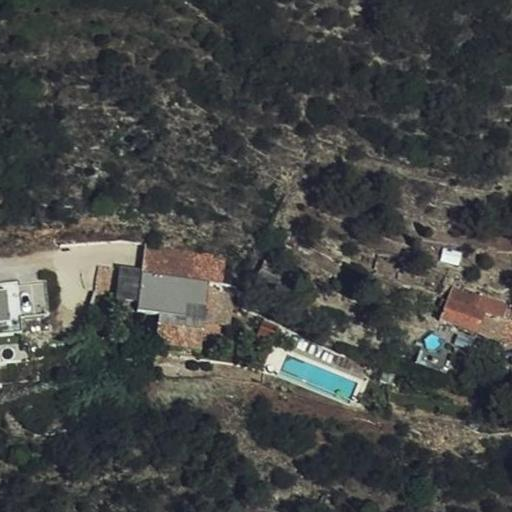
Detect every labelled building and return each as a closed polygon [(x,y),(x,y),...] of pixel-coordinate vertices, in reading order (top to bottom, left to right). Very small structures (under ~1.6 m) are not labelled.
[(268,264),(260,277),(285,293),(293,279),(268,264)] [(224,284),(135,266),(129,295),(151,300),(149,310),(171,314),(173,315),(195,319),(193,329),(213,333),(224,284)] [(0,334),(24,332),(19,281),(0,282),(0,334)] [(499,345),(500,341),(503,330),(504,324),(482,312),(489,306),(488,303),(483,297),(454,286),(442,322),(476,334),(499,345)] [(278,319),(262,309),(256,318),(273,328),(278,319)] [(173,315),(171,314),(169,324),(193,329),(195,319),(173,315)] [(511,332),(503,330),(500,341),(511,344),(511,332)] [(359,383),(288,354),(281,371),(352,400),(359,383)] [(42,395),(37,395),(37,396),(34,398),(31,402),(31,407),(32,410),(34,413),(37,415),(40,416),(46,416),(50,412),(51,410),(52,406),(51,401),(50,399),(46,396),(42,395)]
